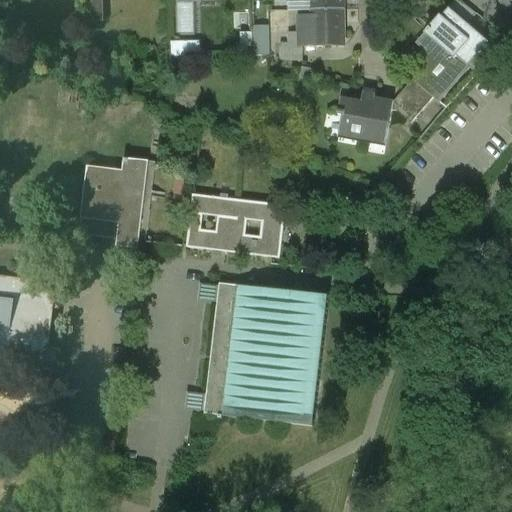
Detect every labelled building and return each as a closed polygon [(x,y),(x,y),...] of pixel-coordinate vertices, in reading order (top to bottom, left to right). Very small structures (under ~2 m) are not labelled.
[(343,0),(312,0),(312,12),(343,11),(343,0)] [(465,5),(464,7),(457,1),(449,9),(450,9),(469,25),(477,15),(465,5)] [(442,42),(412,77),(407,73),(406,75),(414,82),(434,99),(438,103),(470,66),(479,74),(499,51),(469,25),(450,9),(442,18),(440,16),(427,32),(430,34),(437,40),(438,38),(442,42)] [(343,11),(312,12),(313,17),(298,17),(298,34),(289,34),(289,45),(298,45),(299,48),(303,48),(344,48),(343,11)] [(269,57),(269,36),(254,37),(255,57),(269,57)] [(289,45),(280,45),(280,61),(303,63),(303,48),(299,48),(298,45),(289,45)] [(414,82),(394,105),(393,112),(397,113),(411,125),(434,99),(414,82)] [(361,104),(342,100),(339,116),(343,117),(339,140),(386,149),(393,112),(394,105),(374,101),(375,97),(363,94),(361,104)] [(149,162),(124,159),(123,172),(85,168),(77,236),(140,243),(149,162)] [(286,207),(193,196),(187,249),(280,260),(286,207)] [(347,252),(336,251),(333,272),(344,273),(347,252)] [(54,284),(0,277),(0,356),(45,362),(46,349),(54,284)] [(329,297),(219,285),(205,414),(315,427),(329,297)] [(58,351),(46,349),(45,362),(43,371),(56,372),(58,351)]
